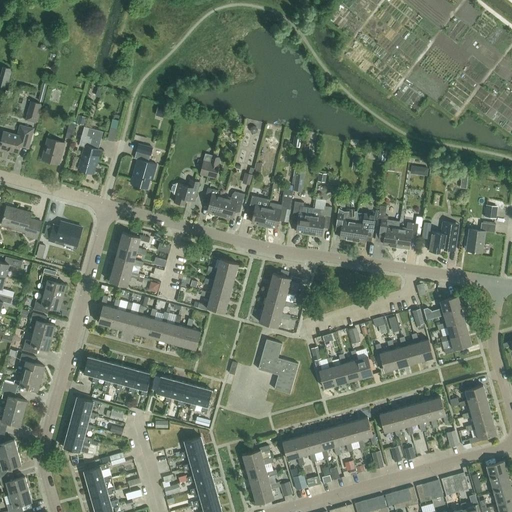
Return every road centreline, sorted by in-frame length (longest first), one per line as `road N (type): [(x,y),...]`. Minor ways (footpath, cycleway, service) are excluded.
road 1 (unclassified): [(505,285),(264,246),(104,206)]
road 2 (unclassified): [(54,511),(42,442),(104,206)]
road 3 (residential): [(273,511),(511,443)]
road 4 (unclassified): [(511,416),(493,345),(505,285)]
